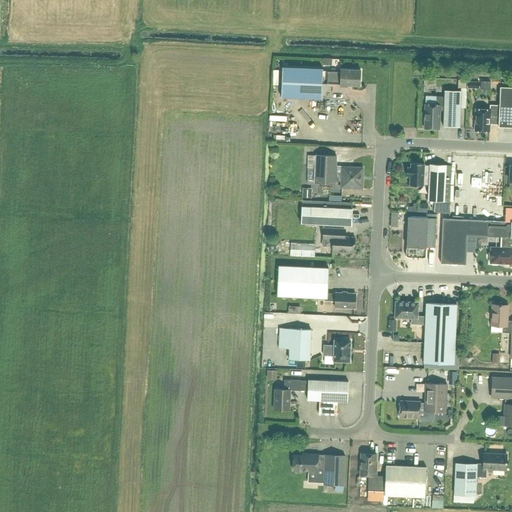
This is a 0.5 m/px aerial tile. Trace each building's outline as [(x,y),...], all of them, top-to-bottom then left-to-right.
[(322,99),(323,71),(323,68),(282,67),(281,97),(322,99)] [(340,71),(327,71),(327,84),(340,85),(340,86),(347,87),(347,85),(360,85),(361,70),(341,69),(340,71)] [(466,79),(460,79),(458,79),(458,87),(466,88),(466,79)] [(511,87),(500,87),(499,105),(490,104),(490,109),(475,109),(474,131),(489,131),(490,122),(498,123),(498,127),(511,127),(511,87)] [(440,106),(444,106),(443,127),(459,127),(461,91),(444,90),(444,97),(436,96),(436,105),(425,104),(424,128),(439,129),(440,106)] [(316,155),(315,182),(335,183),(335,180),(341,181),(341,188),(362,189),(363,167),(342,166),(341,173),(335,173),(336,156),(316,155)] [(410,177),(409,185),(423,186),(423,184),(428,185),(427,201),(444,202),(446,165),(429,164),(429,165),(424,165),(424,164),(411,163),(410,168),(407,167),(406,176),(410,177)] [(500,174),(493,174),(493,186),(492,186),(492,208),(501,208),(501,163),(500,163),(500,174)] [(427,212),(427,203),(417,203),(417,212),(427,212)] [(352,208),(312,207),(302,206),(301,223),(351,225),(352,208)] [(426,258),(427,225),(436,225),(437,215),(428,214),(428,218),(408,217),(406,257),(426,258)] [(511,221),(488,220),(442,218),(441,263),(466,264),(467,235),(503,237),(503,243),(501,243),(501,247),(491,247),(491,251),(490,251),(488,252),(488,257),(490,258),(490,263),(499,263),(499,262),(504,262),(504,263),(511,263),(511,243),(511,237),(511,221)] [(354,245),(355,237),(341,236),(342,229),(323,228),(322,246),(332,246),(332,252),(353,253),(353,245),(354,245)] [(290,256),(314,257),(315,244),(290,243),(290,256)] [(335,293),(327,293),(329,268),(278,265),(277,296),(325,298),(325,301),(335,301),(335,307),(355,308),(355,293),(335,292),(335,293)] [(420,324),(420,316),(417,316),(418,302),(395,301),(395,317),(411,318),(411,324),(420,324)] [(425,316),(420,316),(420,324),(425,325),(423,363),(454,365),(456,304),(426,303),(425,316)] [(511,323),(507,323),(508,305),(492,304),(491,325),(503,326),(503,332),(511,332),(511,358),(511,357),(511,323)] [(311,329),(290,328),(279,328),(278,348),(289,349),(289,359),(310,360),(311,329)] [(324,345),(323,355),(334,355),(333,361),(349,361),(350,340),(348,340),(347,339),(342,338),(341,340),(334,340),(334,345),(324,345)] [(506,398),(506,404),(505,404),(504,425),(511,425),(511,377),(492,377),(491,397),(506,398)] [(284,389),(275,389),(274,409),(289,410),(290,390),(299,390),(299,380),(284,379),(284,389)] [(307,400),(319,400),(319,411),(337,412),(337,401),(348,402),(348,381),(308,379),(307,400)] [(420,402),(400,401),(400,417),(419,418),(420,410),(424,410),(424,411),(446,412),(447,384),(426,383),(425,403),(420,402)] [(361,453),(360,475),(368,475),(368,491),(384,491),(384,495),(425,497),(426,466),(386,465),(385,476),(385,478),(376,478),(377,466),(376,466),(376,454),(361,453)] [(455,463),(454,494),(475,495),(476,476),(486,476),(486,469),(506,470),(507,454),(484,453),(483,464),(476,464),(455,463)] [(307,456),(294,455),(293,470),(295,470),(296,472),(300,472),(302,470),(308,470),(308,472),(317,473),(317,469),(324,470),(323,484),(344,485),(345,455),(325,454),(325,458),(318,458),(318,454),(307,454),(307,456)]
